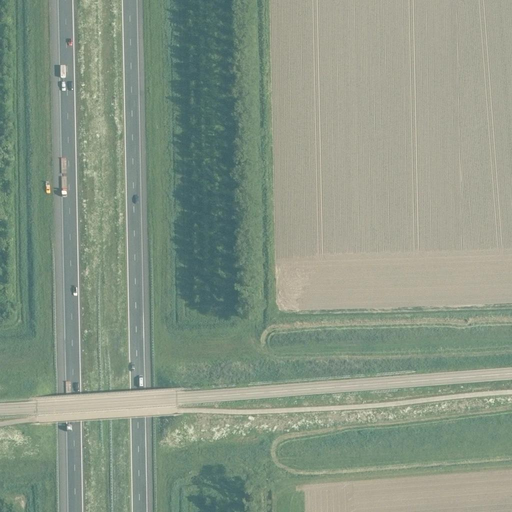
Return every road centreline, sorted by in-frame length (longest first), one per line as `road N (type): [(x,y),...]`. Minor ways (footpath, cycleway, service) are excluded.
road 1 (motorway): [(139,511),(127,0)]
road 2 (motorway): [(64,0),(75,511)]
road 3 (tertiary): [(511,371),(172,398)]
road 4 (tertiary): [(0,409),(172,398)]
